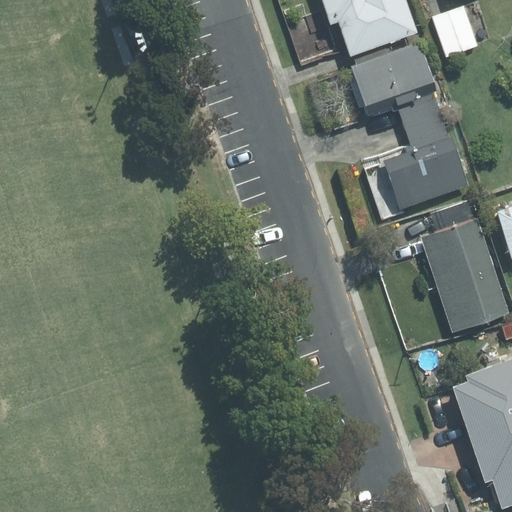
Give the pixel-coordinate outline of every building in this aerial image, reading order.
[(321,0),(329,22),(338,19),(350,55),(418,32),(407,0),(321,0)] [(462,5),(430,17),(446,57),(478,44),(462,5)] [(431,79),(418,41),(347,66),(361,104),(392,93),(412,150),(382,161),(399,207),(466,183),(429,80),(431,79)] [(511,259),(511,204),(492,212),(509,260),(511,259)] [(507,314),(473,214),(419,232),(454,332),(507,314)] [(511,357),(461,374),(464,382),(448,387),(478,479),(485,476),(495,507),(511,501),(511,357)]
